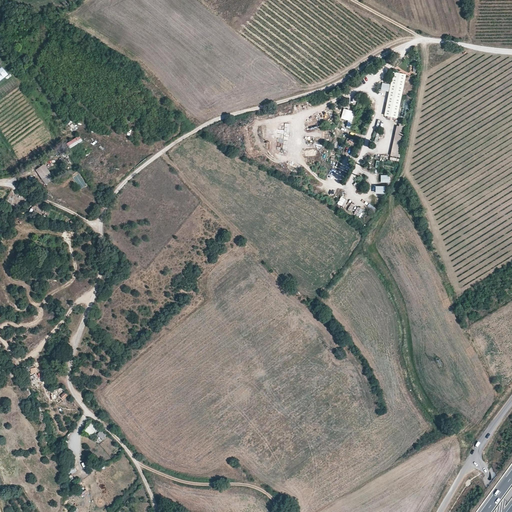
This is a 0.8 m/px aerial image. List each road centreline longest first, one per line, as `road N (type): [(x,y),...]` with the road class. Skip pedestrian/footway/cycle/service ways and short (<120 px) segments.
road 1 (track): [(158,511),(136,465),(70,382),(101,224),(117,189),(197,130),(336,83),(421,40),(511,49)]
road 2 (track): [(281,511),(253,487),(193,484),(133,461)]
